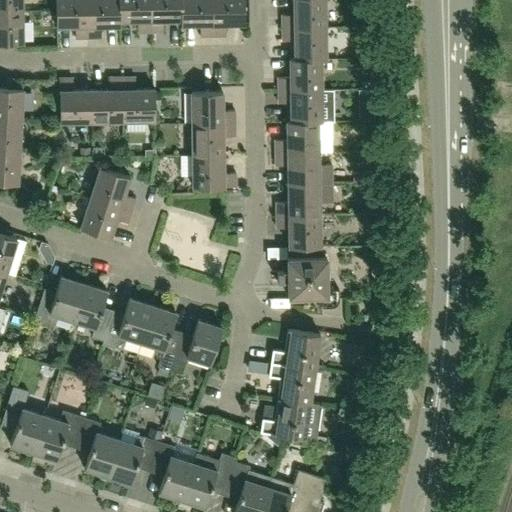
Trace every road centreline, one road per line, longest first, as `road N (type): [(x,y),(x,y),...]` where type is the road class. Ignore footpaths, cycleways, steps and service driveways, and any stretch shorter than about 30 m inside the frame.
road 1 (tertiary): [(417,511),(446,310),(446,65)]
road 2 (residential): [(0,61),(258,55)]
road 3 (residential): [(240,305),(256,235),(258,55)]
road 4 (residential): [(137,258),(0,210)]
